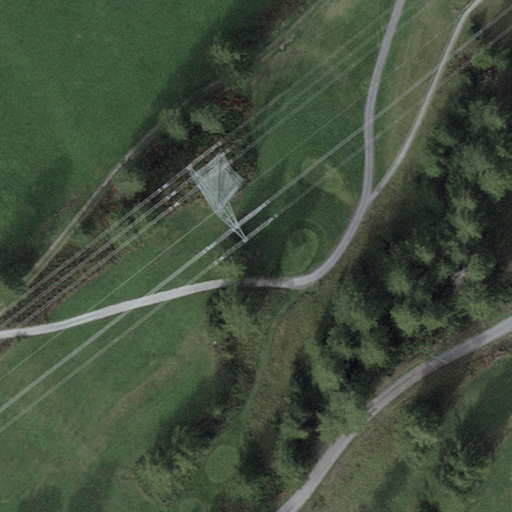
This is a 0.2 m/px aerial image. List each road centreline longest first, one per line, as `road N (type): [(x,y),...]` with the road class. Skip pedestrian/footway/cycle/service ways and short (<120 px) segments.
road 1 (track): [(0,336),(173,293),(299,281),(321,271),(363,206),(370,101),(401,0)]
road 2 (track): [(323,0),(115,177),(0,311)]
road 3 (track): [(293,511),(356,426),(416,375),(511,322)]
